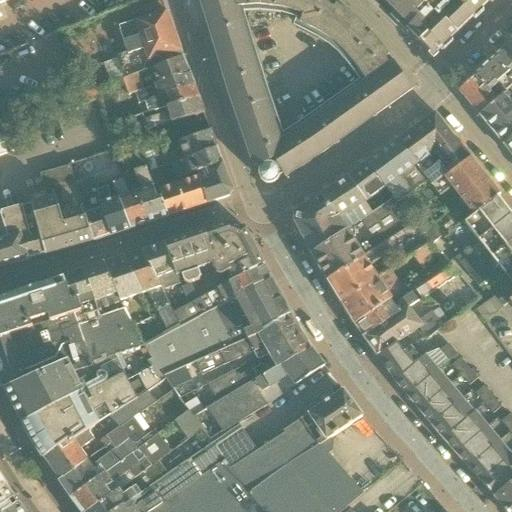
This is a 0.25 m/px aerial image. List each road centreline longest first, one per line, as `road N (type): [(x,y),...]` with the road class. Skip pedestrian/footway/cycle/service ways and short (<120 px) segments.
road 1 (residential): [(254,207),(211,212),(0,278)]
road 2 (residential): [(254,207),(180,0)]
road 3 (residential): [(433,88),(271,205),(254,207)]
road 4 (residential): [(350,0),(433,88)]
road 5 (residential): [(433,88),(511,180)]
